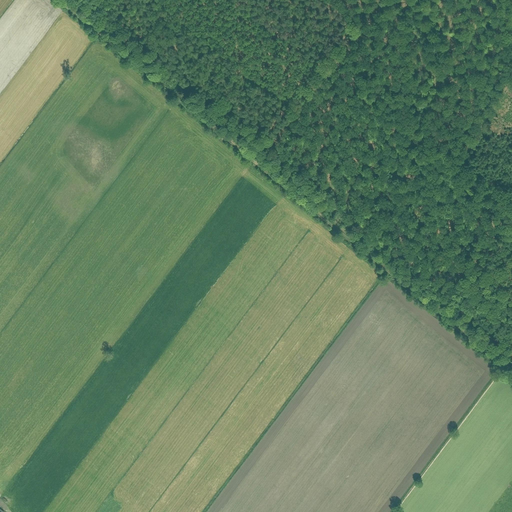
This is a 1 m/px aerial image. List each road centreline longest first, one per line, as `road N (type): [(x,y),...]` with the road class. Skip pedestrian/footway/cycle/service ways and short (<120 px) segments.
road 1 (track): [(511,366),(59,0)]
road 2 (track): [(511,197),(458,162),(355,25),(324,0)]
road 3 (track): [(254,160),(374,0)]
